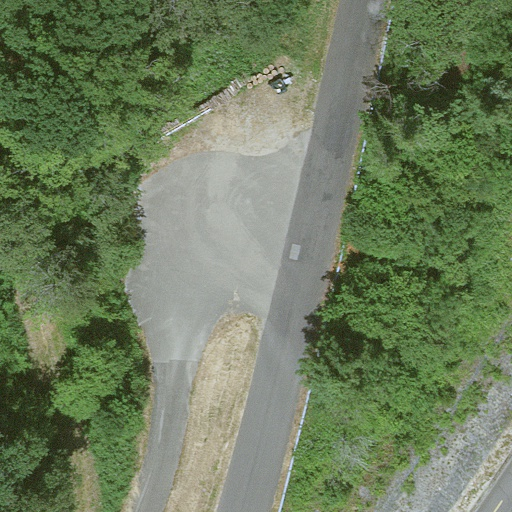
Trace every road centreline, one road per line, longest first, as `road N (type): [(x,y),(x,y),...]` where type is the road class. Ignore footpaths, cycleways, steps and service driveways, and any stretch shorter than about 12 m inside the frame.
road 1 (unclassified): [(367,0),(243,511)]
road 2 (track): [(148,511),(178,394),(191,263),(206,241),(229,230),(314,235)]
